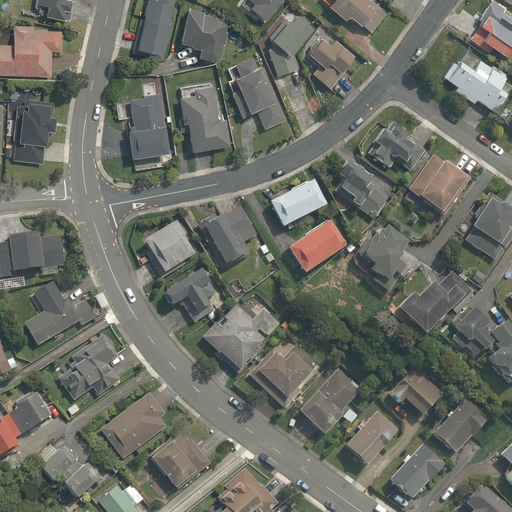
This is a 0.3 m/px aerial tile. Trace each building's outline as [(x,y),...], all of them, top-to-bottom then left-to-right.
[(39,0),(38,7),(45,8),(43,19),(69,23),(73,0),(39,0)] [(133,51),(149,54),(148,60),(166,64),(178,0),(152,0),(152,4),(148,4),(144,20),(139,19),(133,51)] [(287,0),(253,0),(253,1),(261,7),(257,11),(271,22),(287,0)] [(376,0),(328,0),(327,2),(335,8),(333,10),(354,26),(358,21),(372,31),(388,9),(376,0)] [(511,18),(505,15),(507,10),(493,2),(471,41),(494,54),(496,51),(511,59),(511,18)] [(199,60),(220,66),(232,20),(191,10),(182,45),(194,48),(194,51),(201,52),(199,60)] [(303,71),(300,57),(321,31),(304,17),(298,25),(292,20),(275,40),(280,44),(270,57),(278,78),(303,71)] [(39,33),(39,30),(16,29),(15,45),(0,44),(0,75),(53,78),(54,53),(60,53),(61,33),(39,33)] [(351,78),(364,61),(339,41),(335,46),(323,36),(310,53),(325,65),(318,74),(337,89),(348,75),(351,78)] [(287,121),(264,67),(259,69),(254,57),(235,65),(240,77),(235,79),(241,91),(232,95),(244,121),(258,115),(264,130),(287,121)] [(484,102),(501,113),(511,96),(511,95),(507,93),(511,85),(511,76),(487,59),(478,72),(461,61),(450,78),(464,88),(461,93),(481,107),(484,102)] [(178,120),(181,133),(190,131),(194,155),(232,148),(226,112),(217,114),(212,83),(178,89),(183,119),(178,120)] [(51,133),(57,133),(58,120),(52,120),(54,103),(29,100),(27,112),(18,111),(13,163),(43,167),(45,148),(49,149),(51,133)] [(134,127),(129,128),(134,162),(171,157),(164,100),(131,104),(134,127)] [(390,124),(368,158),(386,170),(392,161),(409,172),(426,147),(390,124)] [(445,217),(468,181),(430,156),(407,193),(445,217)] [(393,191),(348,162),(337,179),(342,182),(333,197),(374,222),(393,191)] [(330,207),(315,179),(269,204),(284,231),(330,207)] [(511,239),(511,207),(490,194),(474,221),(477,223),(463,244),(497,265),(511,239)] [(257,238),(241,209),(200,231),(224,275),(251,261),(243,245),(257,238)] [(185,235),(189,232),(179,217),(144,240),(168,277),(199,257),(185,235)] [(350,249),(331,221),(288,251),(307,278),(350,249)] [(350,264),(374,281),(371,286),(387,298),(407,270),(401,266),(406,260),(400,256),(410,243),(387,227),(373,247),(366,242),(350,264)] [(0,245),(0,279),(69,270),(65,234),(44,237),(43,232),(12,236),(13,244),(0,245)] [(439,289),(433,284),(419,299),(415,295),(398,313),(427,340),(472,291),(453,274),(439,289)] [(208,303),(219,296),(206,275),(168,297),(176,310),(181,307),(193,326),(214,313),(208,303)] [(77,308),(71,298),(27,324),(42,349),(83,324),(85,328),(105,316),(94,297),(77,308)] [(251,309),(238,298),(202,341),(242,374),(283,325),(256,303),(251,309)] [(477,361),(484,355),(510,388),(511,386),(511,326),(508,320),(492,332),(475,312),(455,329),(458,333),(450,339),(463,354),(468,350),(477,361)] [(0,378),(16,371),(0,335),(0,378)] [(105,336),(73,358),(75,361),(68,366),(71,369),(55,380),(71,402),(93,387),(100,397),(123,381),(110,363),(119,356),(105,336)] [(323,370),(287,336),(249,378),(285,411),(323,370)] [(406,404),(426,422),(448,397),(414,367),(389,396),(402,408),(406,404)] [(342,413),(362,389),(339,369),(299,415),(326,438),(345,416),(342,413)] [(126,460),(169,428),(163,419),(168,416),(165,411),(177,402),(164,385),(103,429),(126,460)] [(48,425),(35,401),(10,414),(23,438),(48,425)] [(476,438),(487,425),(461,404),(435,437),(457,455),(473,436),(476,438)] [(390,448),(399,438),(375,417),(347,450),(368,468),(388,446),(390,448)] [(3,428),(0,429),(0,458),(14,452),(3,428)] [(150,456),(166,475),(153,486),(159,493),(172,482),(180,491),(212,463),(182,429),(150,456)] [(447,466),(423,446),(390,483),(413,504),(447,466)] [(511,468),(511,473),(504,481),(511,488),(511,447),(501,458),(511,468)] [(61,484),(84,468),(71,448),(43,467),(57,487),(61,484)] [(100,479),(90,464),(84,468),(78,472),(61,484),(71,499),(100,479)] [(248,471),(219,499),(228,508),(223,511),(271,511),(280,504),(248,471)] [(145,501),(135,486),(127,492),(121,483),(98,500),(106,511),(142,511),(138,506),(145,501)] [(469,511),(511,511),(484,487),(466,507),(470,511),(469,511)]
